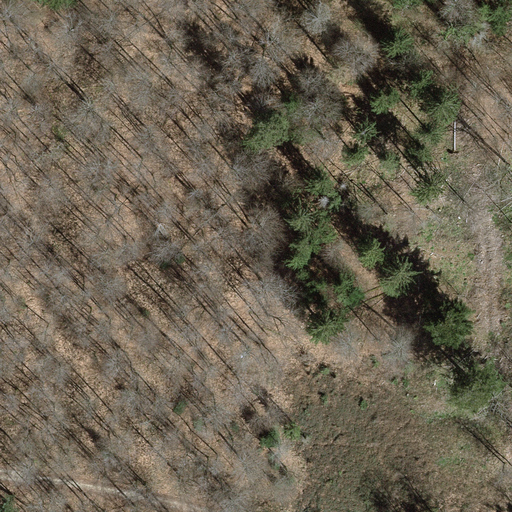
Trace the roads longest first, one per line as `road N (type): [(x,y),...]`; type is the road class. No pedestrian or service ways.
road 1 (track): [(285,0),(511,69)]
road 2 (track): [(0,474),(157,511)]
